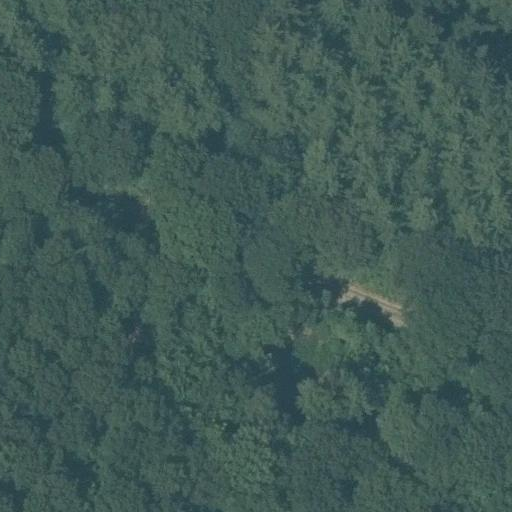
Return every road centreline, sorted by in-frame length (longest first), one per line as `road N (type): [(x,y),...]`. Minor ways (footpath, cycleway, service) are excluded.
road 1 (track): [(511,361),(185,238)]
road 2 (track): [(185,238),(76,511)]
road 3 (track): [(278,0),(185,238)]
road 4 (track): [(185,238),(0,160)]
